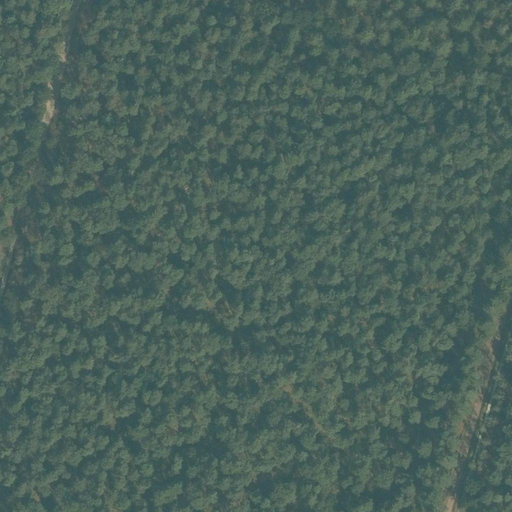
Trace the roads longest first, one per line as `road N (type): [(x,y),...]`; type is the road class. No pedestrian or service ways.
road 1 (track): [(0,305),(81,0)]
road 2 (track): [(511,297),(450,511)]
